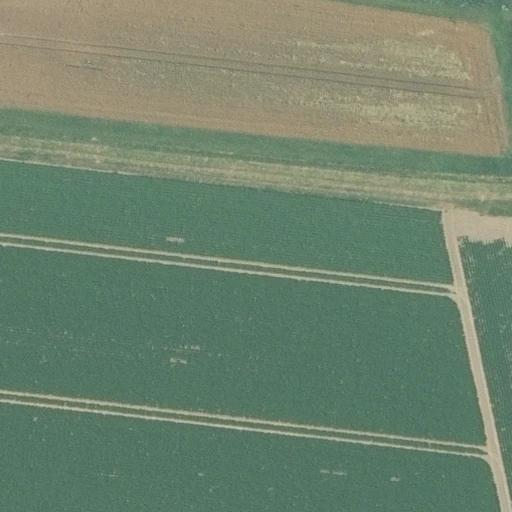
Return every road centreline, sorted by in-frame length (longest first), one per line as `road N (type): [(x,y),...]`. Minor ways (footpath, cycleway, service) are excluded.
road 1 (track): [(0,143),(511,200)]
road 2 (track): [(0,119),(511,165)]
road 3 (track): [(511,91),(495,17),(365,0)]
